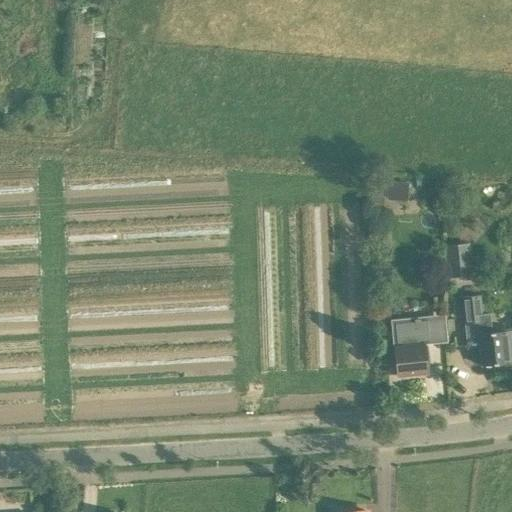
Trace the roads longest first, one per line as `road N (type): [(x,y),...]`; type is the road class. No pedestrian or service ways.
road 1 (tertiary): [(511,424),(375,443),(0,461)]
road 2 (track): [(0,134),(70,139),(107,126),(116,45)]
